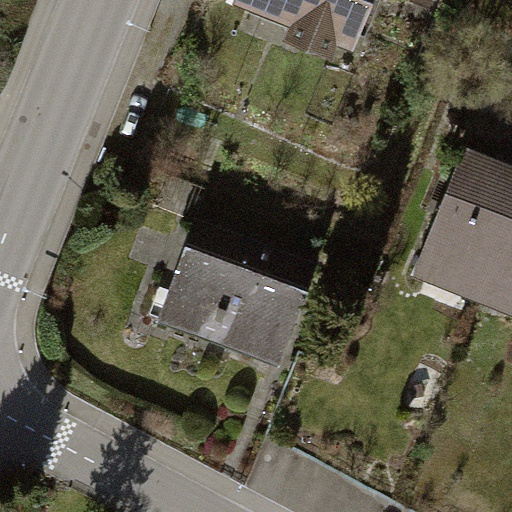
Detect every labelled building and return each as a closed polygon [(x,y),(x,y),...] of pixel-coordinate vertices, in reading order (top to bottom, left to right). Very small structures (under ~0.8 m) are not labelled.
[(239,0),(235,10),(291,32),(285,46),(335,65),(341,52),(357,58),(380,0),(425,0),(437,4),(438,0),(239,0)] [(511,171),(468,155),(418,279),(480,303),(511,220),(511,171)] [(511,220),(480,303),(511,315),(511,220)] [(319,267),(197,223),(159,326),(281,371),(319,267)] [(511,511),(511,471),(293,362),(266,431),(426,511),(511,511)]
